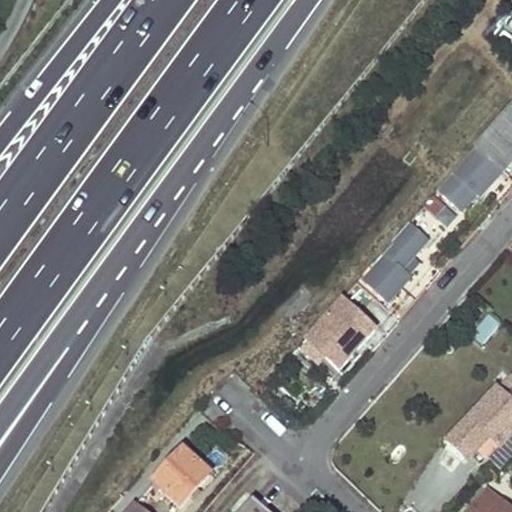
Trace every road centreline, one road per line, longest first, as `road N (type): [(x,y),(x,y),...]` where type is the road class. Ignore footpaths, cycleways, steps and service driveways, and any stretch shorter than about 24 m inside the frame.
road 1 (motorway): [(0,349),(256,0)]
road 2 (motorway): [(88,297),(307,0)]
road 3 (residential): [(511,217),(308,457)]
road 4 (motorway): [(166,0),(0,228)]
road 5 (motorway): [(0,471),(76,352),(88,297)]
road 6 (motorway): [(109,0),(0,139)]
road 7 (motorway): [(0,421),(88,297)]
